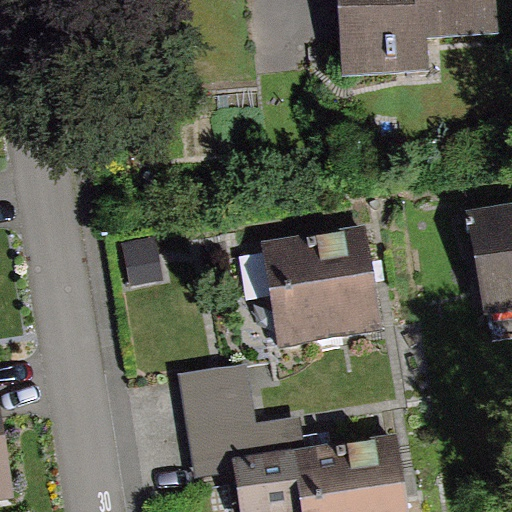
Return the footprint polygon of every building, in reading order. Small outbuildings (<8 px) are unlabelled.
[(424,38),(498,33),(495,0),(343,0),(348,76),(426,71),(424,38)] [(511,216),(462,225),(480,320),(511,314),(511,216)] [(279,344),(381,328),(365,225),(263,242),(279,344)] [(131,283),(163,278),(156,237),(124,242),(131,283)] [(409,511),(398,433),(303,447),(299,420),(256,427),(247,369),(185,378),(199,473),(236,468),(242,511),(409,511)] [(0,499),(15,497),(0,405),(0,499)]
